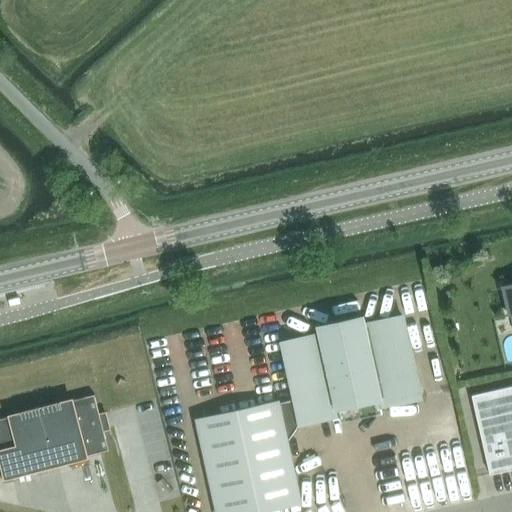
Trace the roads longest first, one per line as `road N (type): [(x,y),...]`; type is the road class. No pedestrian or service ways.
road 1 (secondary): [(133,249),(511,162)]
road 2 (unclassified): [(133,249),(109,193),(0,81)]
road 3 (secondary): [(0,280),(133,249)]
